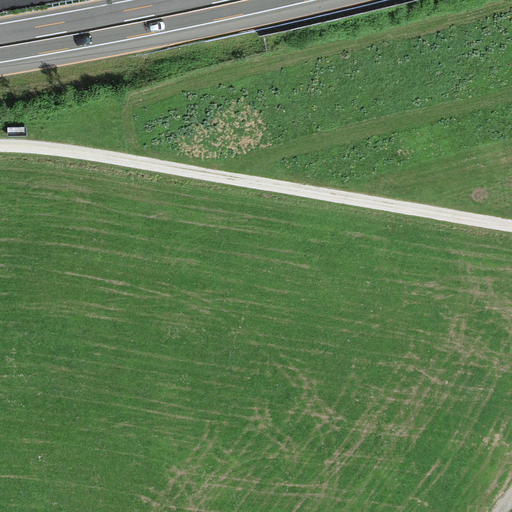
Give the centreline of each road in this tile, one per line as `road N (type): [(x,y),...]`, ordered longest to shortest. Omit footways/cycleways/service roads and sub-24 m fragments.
road 1 (track): [(0,145),(511,225)]
road 2 (motorway): [(0,43),(223,0)]
